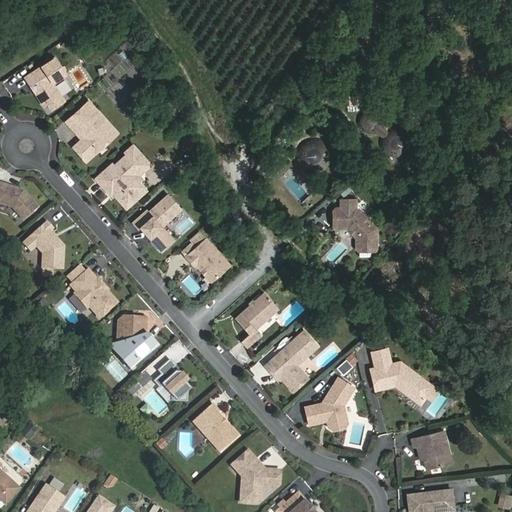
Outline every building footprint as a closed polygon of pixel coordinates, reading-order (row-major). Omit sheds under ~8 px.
[(54,56),(25,76),(44,104),(59,93),(52,81),(65,72),(54,56)] [(12,96),(28,86),(19,71),(3,81),(12,96)] [(88,101),(66,121),(76,133),(80,134),(82,132),(85,135),(73,147),(86,161),(111,138),(103,129),(108,124),(88,101)] [(117,133),(108,124),(103,129),(111,138),(117,133)] [(375,132),(384,134),(386,127),(377,125),(375,132)] [(393,129),(389,146),(400,149),(404,132),(393,129)] [(314,177),(319,176),(321,175),(326,172),(328,170),(329,168),(332,163),(332,160),(333,155),(333,152),(331,147),(328,143),(327,141),(322,138),(320,136),(315,135),(312,135),(310,135),(305,136),(300,138),(296,142),(293,146),(292,149),(291,154),(291,157),(291,159),(292,164),(295,169),(297,171),(301,174),(303,175),(306,176),(311,177),(314,177)] [(112,164),(96,178),(110,195),(113,193),(116,190),(119,194),(119,196),(128,206),(140,196),(134,190),(136,175),(139,175),(148,167),(148,162),(133,145),(125,152),(127,154),(114,166),(112,164)] [(138,182),(139,175),(136,175),(134,190),(140,196),(146,191),(138,182)] [(26,194),(0,183),(0,205),(14,211),(22,220),(37,207),(26,194)] [(340,189),(343,196),(352,192),(349,185),(340,189)] [(126,208),(128,206),(119,196),(119,194),(116,190),(113,193),(126,208)] [(146,210),(132,223),(138,229),(142,226),(147,232),(146,234),(161,252),(174,241),(164,230),(184,213),(168,195),(148,212),(146,210)] [(364,213),(361,213),(355,207),(354,198),(339,199),(340,207),(335,208),(332,210),(333,225),(336,228),(350,227),(356,233),(357,249),(358,251),(374,250),(376,248),(375,228),(369,222),(369,218),(364,213)] [(47,222),(29,238),(36,246),(42,253),(42,268),(42,275),(52,276),(53,268),(63,269),(64,246),(50,231),(53,228),(47,222)] [(36,246),(29,238),(23,243),(30,251),(36,246)] [(206,238),(185,256),(196,268),(197,267),(212,283),(231,266),(206,238)] [(88,270),(71,285),(76,291),(85,301),(83,303),(88,307),(89,306),(100,317),(117,302),(106,290),(104,291),(102,289),(103,284),(98,279),(97,279),(88,270)] [(82,313),(88,307),(83,303),(85,301),(76,291),(69,298),(82,313)] [(264,293),(235,319),(249,334),(241,341),(246,347),(260,335),(255,329),(278,308),(264,293)] [(44,298),(37,304),(42,310),(49,305),(44,298)] [(324,302),(313,311),(318,316),(328,307),(324,302)] [(122,361),(129,369),(156,345),(145,333),(143,330),(143,326),(146,326),(146,318),(124,316),(119,321),(117,342),(129,355),(122,361)] [(317,346),(304,331),(265,365),(275,376),(279,372),(283,376),(281,378),(293,391),(307,378),(296,365),(303,359),(317,346)] [(387,349),(372,352),(375,368),(371,369),(376,390),(395,385),(421,403),(426,395),(432,387),(433,386),(400,362),(391,364),(387,349)] [(175,366),(169,359),(157,370),(161,374),(153,381),(159,387),(162,384),(171,395),(171,400),(186,401),(187,391),(190,388),(185,383),(188,380),(181,372),(175,372),(172,368),(175,366)] [(303,359),(296,365),(307,378),(314,372),(303,359)] [(345,359),(336,367),(342,374),(352,366),(345,359)] [(151,378),(145,371),(135,379),(142,387),(151,378)] [(279,372),(275,376),(278,380),(281,378),(283,376),(279,372)] [(323,403),(304,408),(309,425),(321,422),(321,420),(326,418),(328,427),(333,430),(344,427),(347,423),(343,405),(354,388),(338,378),(323,402),(323,403)] [(136,382),(131,387),(135,392),(140,387),(136,382)] [(125,392),(130,397),(135,392),(131,387),(125,392)] [(432,387),(426,395),(432,399),(438,391),(432,387)] [(212,403),(193,421),(220,452),(238,435),(217,412),(219,410),(212,403)] [(33,432),(27,426),(22,432),(28,438),(33,432)] [(444,431),(411,439),(413,447),(417,446),(419,455),(422,454),(423,458),(426,469),(444,464),(442,455),(449,453),(444,431)] [(162,439),(157,443),(162,449),(167,444),(162,439)] [(248,451),(232,465),(242,476),(247,482),(246,503),(258,503),(262,500),(263,487),(276,488),(280,484),(280,470),(264,469),(248,451)] [(449,453),(442,455),(444,464),(452,462),(449,453)] [(0,463),(0,499),(4,504),(19,488),(0,470),(0,466),(1,465),(0,463)] [(27,511),(52,511),(52,508),(56,508),(65,495),(47,483),(27,511)] [(452,489),(408,494),(410,508),(416,507),(416,511),(433,511),(454,508),(452,489)] [(284,500),(278,505),(281,508),(284,511),(315,511),(298,493),(286,503),(284,500)] [(511,504),(511,496),(502,494),(499,505),(511,508),(511,504)] [(109,511),(114,507),(99,497),(88,511),(109,511)]
